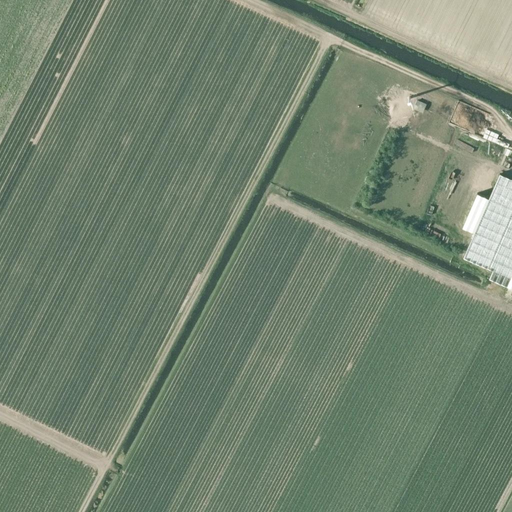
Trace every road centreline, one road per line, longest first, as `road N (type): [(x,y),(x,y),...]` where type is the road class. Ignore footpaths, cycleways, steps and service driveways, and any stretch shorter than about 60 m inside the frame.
road 1 (track): [(330,37),(104,465),(0,414)]
road 2 (track): [(511,138),(487,108),(247,0)]
road 3 (track): [(489,298),(273,196),(280,179)]
road 4 (track): [(468,287),(350,511)]
road 5 (track): [(319,0),(511,87)]
road 6 (track): [(205,511),(110,465),(80,511)]
